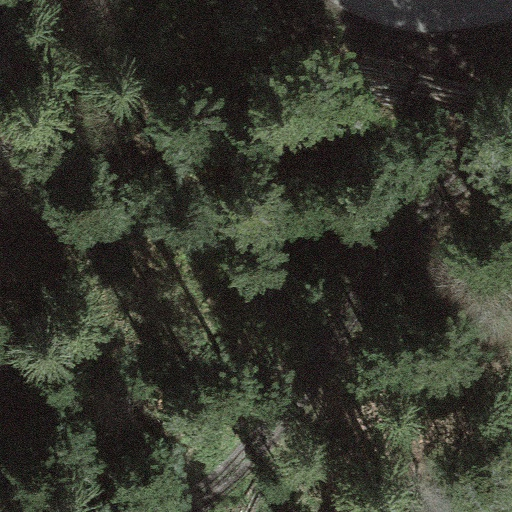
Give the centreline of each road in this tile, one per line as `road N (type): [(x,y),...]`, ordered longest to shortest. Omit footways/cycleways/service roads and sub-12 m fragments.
road 1 (track): [(511,126),(494,148),(21,511)]
road 2 (track): [(0,141),(102,249),(192,379)]
